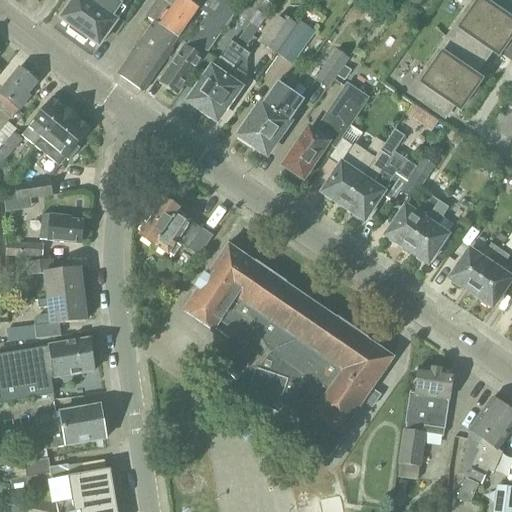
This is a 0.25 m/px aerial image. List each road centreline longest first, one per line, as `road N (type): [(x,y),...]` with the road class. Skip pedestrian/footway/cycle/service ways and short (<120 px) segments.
road 1 (residential): [(511,373),(131,114)]
road 2 (residential): [(149,511),(112,256),(131,114)]
road 3 (residential): [(131,114),(0,14)]
